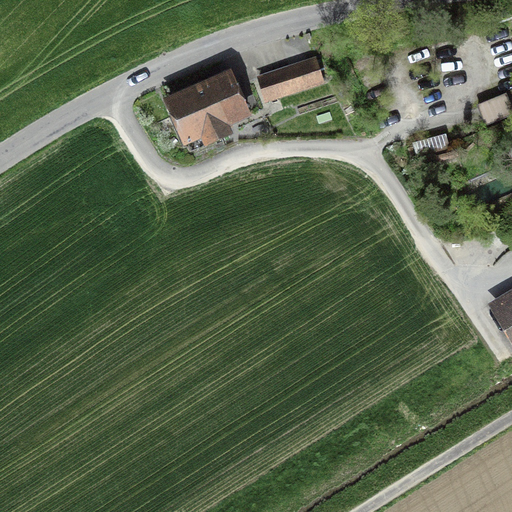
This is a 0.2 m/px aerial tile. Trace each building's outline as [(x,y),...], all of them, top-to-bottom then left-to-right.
[(325,86),(316,58),(255,77),(264,105),(325,86)] [(231,72),(162,103),(184,150),(189,148),(194,158),(233,141),(229,132),(253,121),(231,72)] [(511,108),(507,95),(476,107),(484,128),(511,117),(511,108)] [(332,120),(330,112),(316,116),(318,124),(332,120)] [(450,153),(446,135),(409,144),(414,162),(450,153)] [(511,213),(497,222),(511,247),(511,213)] [(511,290),(487,305),(511,348),(511,290)]
